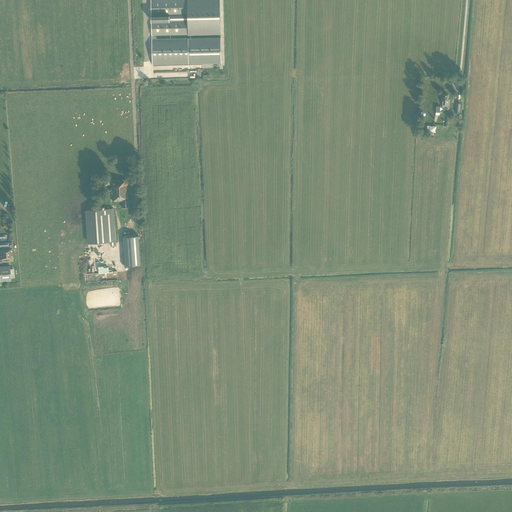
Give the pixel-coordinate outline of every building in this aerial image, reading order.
[(150,0),(152,64),(221,63),(220,37),(156,39),(156,35),(220,34),(218,0),(150,0)] [(127,179),(112,180),(113,185),(111,185),(112,200),(113,200),(117,200),(117,201),(122,201),(122,207),(129,207),(127,179)] [(113,208),(86,210),(89,243),(111,241),(111,245),(116,245),(113,208)] [(140,253),(138,236),(123,237),(124,253),(125,266),(141,265),(140,253)] [(8,242),(8,240),(0,240),(0,259),(9,259),(9,258),(13,258),(12,241),(8,242)] [(95,255),(87,255),(88,271),(96,270),(95,255)] [(0,281),(11,281),(10,266),(0,266),(0,281)]
